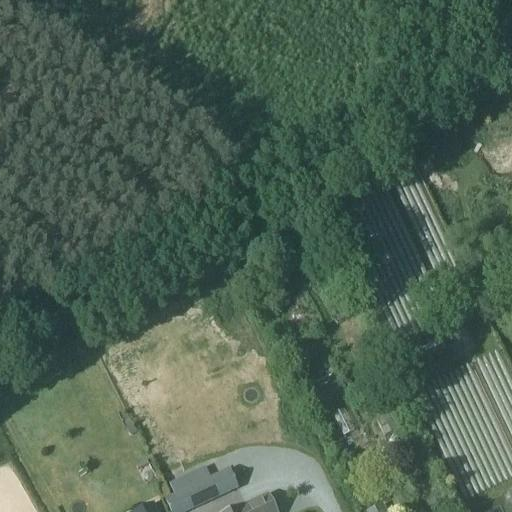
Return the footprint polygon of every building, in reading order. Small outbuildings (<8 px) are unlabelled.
[(290,306),(304,312),(309,299),(295,293),(290,306)] [(414,380),(453,361),(445,344),(405,362),(414,380)] [(396,413),(375,423),(383,436),(403,428),(396,413)] [(130,470),(137,484),(150,478),(144,464),(130,470)] [(210,478),(192,487),(201,507),(220,498),(210,478)] [(245,507),(233,511),(274,511),(267,497),(245,507)] [(137,511),(160,511),(156,503),(137,511)]
